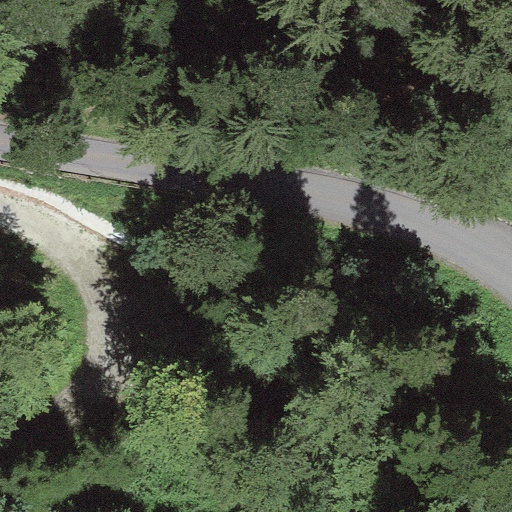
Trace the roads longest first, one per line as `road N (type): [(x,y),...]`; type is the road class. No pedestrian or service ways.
road 1 (residential): [(0,146),(370,203),(511,268)]
road 2 (track): [(0,426),(51,410),(95,382),(108,346),(79,251),(0,213)]
